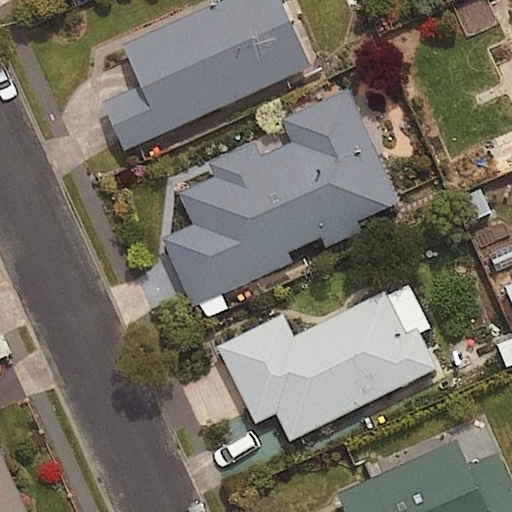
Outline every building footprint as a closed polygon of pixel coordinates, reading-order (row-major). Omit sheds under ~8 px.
[(307,66),(276,0),(218,0),(118,45),(136,86),(99,103),(120,150),(307,66)] [(394,203),(344,89),(277,119),(287,141),(255,156),(249,144),(204,164),(210,177),(174,193),(188,225),(158,238),(188,305),(288,261),(283,252),(394,203)] [(403,335),(381,291),(289,336),(278,314),(213,346),(252,423),(272,413),(286,442),(434,369),(414,329),(403,335)] [(511,511),(511,490),(496,455),(464,469),(452,442),(331,496),(337,511),(511,511)] [(0,511),(28,511),(0,448),(0,511)]
